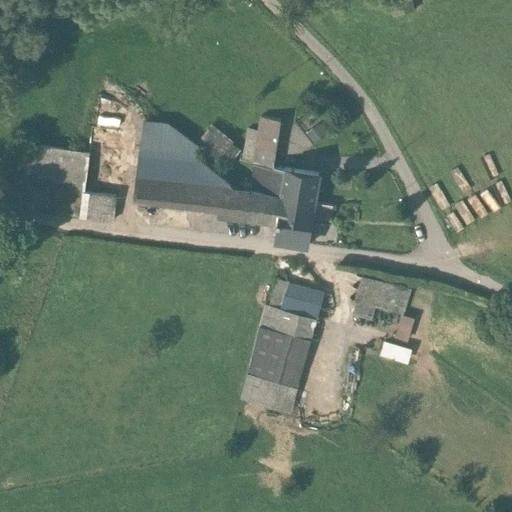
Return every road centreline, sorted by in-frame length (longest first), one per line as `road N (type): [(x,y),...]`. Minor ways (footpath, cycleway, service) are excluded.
road 1 (track): [(449,276),(0,214)]
road 2 (unclassified): [(511,299),(449,276),(371,111),(265,0)]
